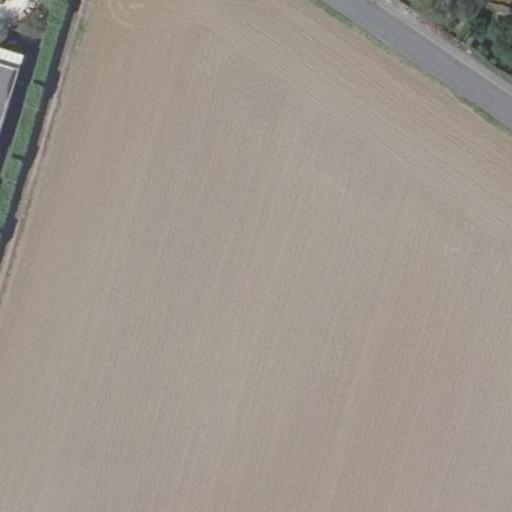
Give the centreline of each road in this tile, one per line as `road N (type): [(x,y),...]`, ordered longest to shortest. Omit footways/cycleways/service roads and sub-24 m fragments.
road 1 (track): [(77,0),(0,266)]
road 2 (tertiary): [(511,113),(345,0)]
